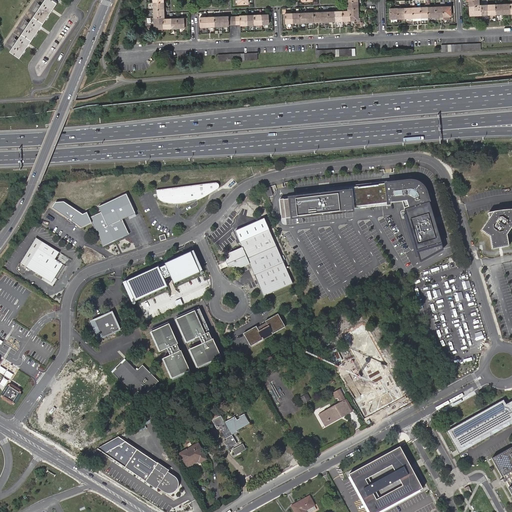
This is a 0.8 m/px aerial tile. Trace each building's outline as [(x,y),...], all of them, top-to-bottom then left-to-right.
[(54,0),(44,0),(11,50),(20,57),(58,2),(54,0)] [(152,0),(154,29),(184,28),(184,18),(164,19),(163,19),(163,16),(164,16),(163,0),(152,0)] [(347,0),(347,1),(347,9),(349,9),(349,11),(292,13),(285,13),(285,23),(334,21),(337,21),(358,20),(357,0),(347,0)] [(468,0),(470,15),(511,13),(511,3),(480,5),(480,6),(479,6),(479,5),(478,0),(468,0)] [(444,2),(442,2),(440,2),(440,7),(414,8),(413,3),(409,3),(410,8),(399,8),(398,5),(394,5),(394,9),(389,9),(390,19),(451,16),(451,6),(444,7),(444,2)] [(240,16),(229,16),(228,16),(200,17),(200,27),(229,26),(229,25),(240,25),(268,24),(268,14),(240,15),(240,16)] [(480,50),(480,49),(480,44),(441,45),(441,52),(480,50)] [(316,51),(316,57),(355,55),(355,49),(316,51)] [(218,54),(218,61),(257,60),(257,53),(218,54)] [(411,227),(421,258),(445,251),(431,202),(430,203),(428,198),(429,198),(427,192),(426,190),(425,189),(423,187),(422,186),(420,184),(419,183),(416,183),(416,182),(413,181),(410,181),(395,183),(395,184),(388,185),(388,184),(355,188),(356,195),(357,203),(358,207),(404,202),(409,218),(411,227)] [(216,183),(156,191),(157,196),(157,198),(158,200),(161,202),(164,203),(167,204),(176,204),(177,204),(186,203),(196,202),(199,201),(202,199),(217,190),(218,189),(218,188),(218,187),(218,184),(217,184),(216,183)] [(270,187),(265,189),(268,198),(273,196),(270,187)] [(281,200),(283,220),(354,211),(353,203),(357,203),(356,195),(352,196),(351,188),(321,192),(322,195),(281,200)] [(114,237),(115,237),(116,237),(117,237),(117,238),(119,238),(120,238),(122,237),(123,236),(125,234),(126,232),(126,230),(126,229),(126,228),(125,228),(125,226),(124,226),(122,223),(121,224),(120,221),(122,220),(135,214),(126,194),(98,207),(100,212),(89,218),(86,212),(82,214),(63,201),(55,202),(51,207),(67,218),(67,219),(70,222),(71,221),(72,218),(74,219),(75,223),(81,227),(91,223),(102,246),(114,241),(112,238),(114,237)] [(493,251),(509,247),(507,237),(507,234),(511,228),(511,210),(503,211),(489,214),(490,219),(481,231),(490,238),(493,251)] [(243,227),(235,231),(243,247),(229,253),(230,256),(229,258),(227,259),(226,263),(228,267),(230,268),(232,267),(235,268),(236,270),(249,264),(254,274),(264,297),(293,283),(264,218),(243,227)] [(411,227),(409,218),(403,219),(407,228),(411,227)] [(35,238),(20,263),(26,267),(38,249),(42,242),(35,238)] [(59,252),(42,242),(38,249),(55,259),(59,252)] [(38,249),(26,267),(46,279),(45,280),(52,285),(55,280),(54,280),(63,264),(38,249)] [(204,273),(195,251),(124,283),(134,306),(137,304),(170,289),(165,279),(167,278),(172,276),(176,286),(201,275),(204,273)] [(201,309),(177,320),(188,343),(201,337),(204,345),(192,351),(199,368),(222,358),(201,309)] [(112,311),(90,322),(98,339),(120,328),(112,311)] [(251,347),(285,327),(278,314),(265,321),(266,324),(257,329),(256,326),(243,334),(251,347)] [(170,324),(152,332),(161,352),(169,349),(171,356),(164,360),(174,379),(192,373),(170,324)] [(349,375),(343,378),(355,399),(353,399),(364,419),(405,396),(364,324),(344,335),(374,388),(360,396),(349,375)] [(276,356),(266,361),(268,365),(278,359),(276,356)] [(116,371),(112,374),(140,401),(160,381),(143,364),(136,372),(125,361),(121,365),(120,363),(114,369),(116,371)] [(0,394),(14,404),(23,391),(9,381),(0,394)] [(77,382),(47,412),(62,427),(92,397),(77,382)] [(339,405),(324,413),(330,423),(351,411),(339,390),(333,393),(339,405)] [(304,402),(311,399),(309,392),(301,395),(304,402)] [(503,400),(447,432),(459,454),(511,424),(511,400),(506,404),(503,400)] [(207,410),(213,421),(220,418),(213,406),(207,410)] [(330,423),(324,413),(321,415),(326,425),(330,423)] [(227,448),(230,447),(236,444),(231,435),(236,432),(235,430),(249,423),(245,415),(240,417),(241,419),(237,421),(235,418),(224,424),(220,417),(220,418),(213,421),(217,428),(220,427),(227,440),(224,442),(227,448)] [(157,489),(159,487),(163,490),(166,492),(167,492),(168,493),(170,493),(172,493),(173,493),(175,492),(176,491),(177,489),(178,488),(178,486),(178,485),(178,483),(178,482),(177,481),(176,479),(175,478),(168,473),(169,471),(119,437),(98,449),(157,489)] [(197,457),(198,459),(200,462),(206,459),(198,444),(180,454),(186,465),(195,460),(194,459),(197,457)] [(236,455),(245,450),(243,446),(242,446),(234,450),(233,452),(236,455)] [(511,447),(492,459),(502,477),(503,476),(505,478),(500,481),(502,484),(506,482),(510,487),(508,488),(511,495),(511,447)] [(402,448),(351,475),(371,511),(381,511),(425,489),(424,488),(414,470),(410,473),(408,470),(406,467),(411,464),(409,461),(402,448)] [(306,511),(305,510),(314,505),(309,497),(292,506),(294,511),(306,511)]
